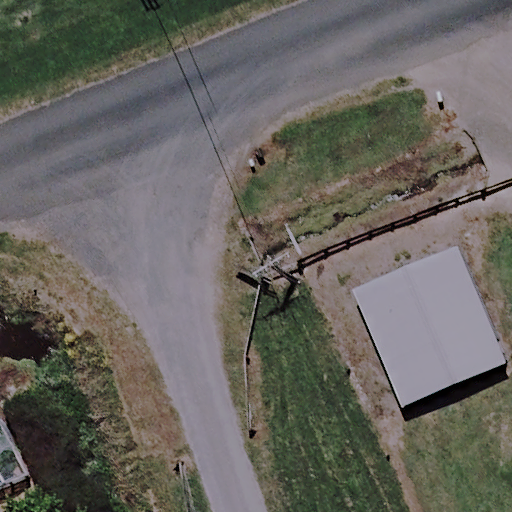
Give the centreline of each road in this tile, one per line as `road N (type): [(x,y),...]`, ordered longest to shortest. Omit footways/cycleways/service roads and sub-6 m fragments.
road 1 (residential): [(417,0),(0,156)]
road 2 (unknown): [(0,184),(148,511)]
